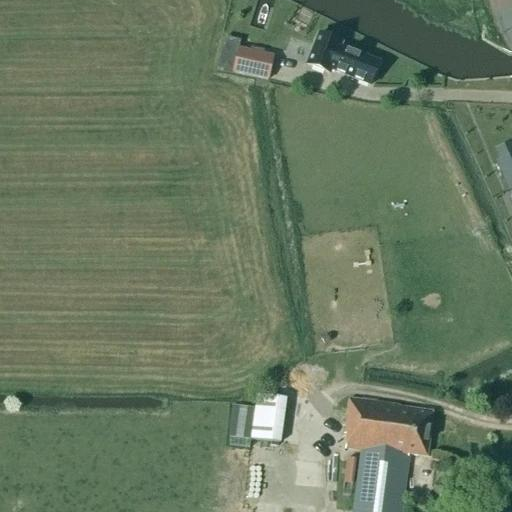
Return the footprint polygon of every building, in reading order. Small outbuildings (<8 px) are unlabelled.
[(370,87),(379,64),(339,48),(340,45),(319,37),(307,66),(328,74),(330,71),(370,87)] [(268,81),(273,57),(237,50),(232,74),(268,81)] [(511,190),(511,155),(495,163),(508,192),(511,190)] [(279,445),(286,400),(256,396),(250,441),(279,445)] [(427,459),(433,413),(413,411),(413,409),(348,400),(344,436),(346,437),(344,450),(360,453),(351,511),(400,511),(408,456),(427,459)] [(343,479),(352,481),(355,456),(347,455),(343,479)] [(434,488),(432,505),(445,507),(447,490),(434,488)]
